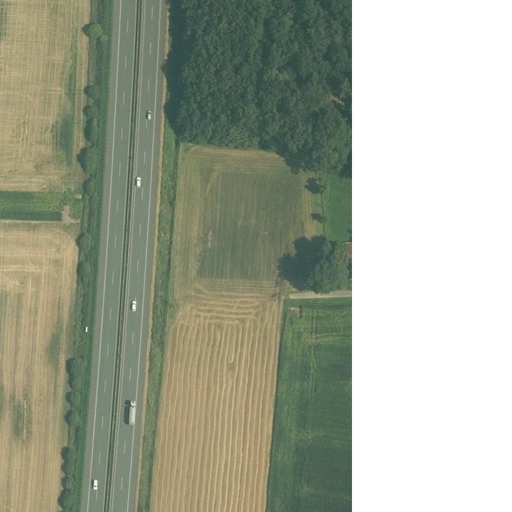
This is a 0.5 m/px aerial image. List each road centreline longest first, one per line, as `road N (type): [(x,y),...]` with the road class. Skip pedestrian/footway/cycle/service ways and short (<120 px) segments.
road 1 (motorway): [(121,511),(152,0)]
road 2 (motorway): [(124,0),(94,511)]
